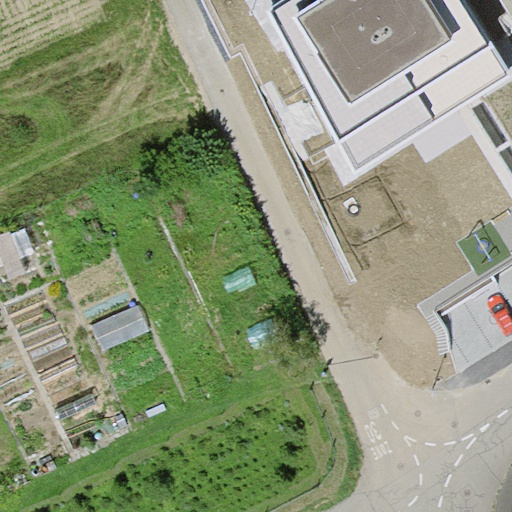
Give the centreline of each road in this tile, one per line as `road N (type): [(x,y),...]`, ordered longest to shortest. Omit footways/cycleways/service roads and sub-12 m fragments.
road 1 (track): [(188,0),(416,505)]
road 2 (residential): [(416,505),(488,408),(511,390)]
